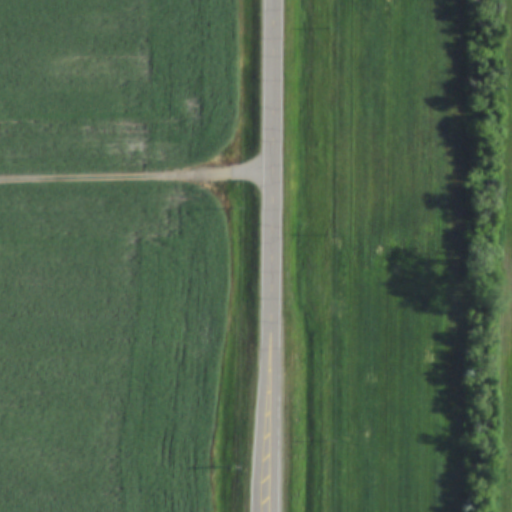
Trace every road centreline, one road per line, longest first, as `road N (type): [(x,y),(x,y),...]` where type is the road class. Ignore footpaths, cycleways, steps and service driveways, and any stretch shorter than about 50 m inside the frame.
road 1 (tertiary): [(274,511),(278,0)]
road 2 (track): [(0,179),(277,171)]
